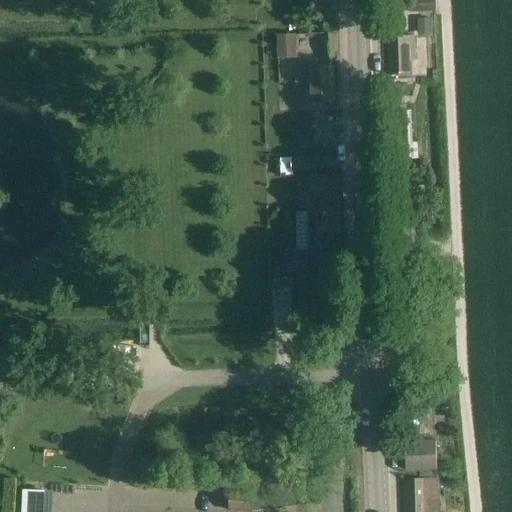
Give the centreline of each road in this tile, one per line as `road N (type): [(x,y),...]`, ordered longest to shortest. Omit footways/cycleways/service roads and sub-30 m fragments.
road 1 (track): [(442,0),(472,511)]
road 2 (secondary): [(368,383),(354,0)]
road 3 (residential): [(341,511),(338,383),(368,383)]
road 4 (secondary): [(374,511),(368,383)]
